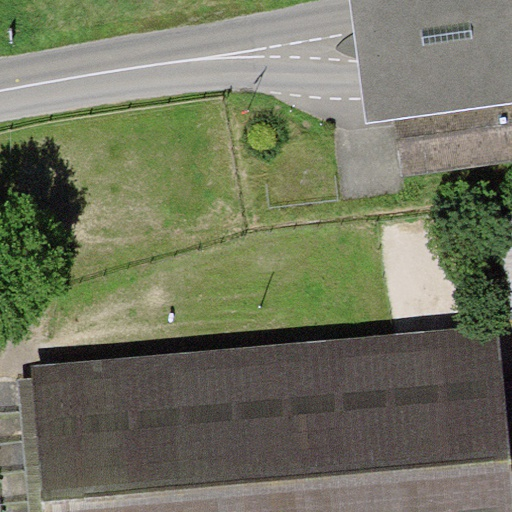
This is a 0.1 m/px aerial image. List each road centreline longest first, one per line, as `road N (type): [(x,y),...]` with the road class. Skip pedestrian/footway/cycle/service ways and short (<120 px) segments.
road 1 (secondary): [(215,51),(324,79),(511,56)]
road 2 (secondary): [(451,0),(249,33),(215,51)]
road 3 (secondary): [(0,77),(215,51)]
